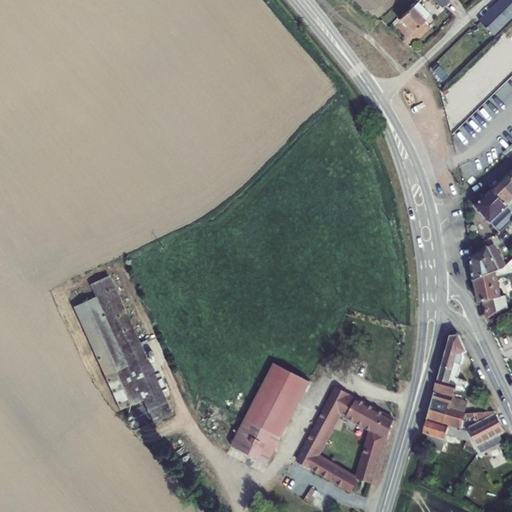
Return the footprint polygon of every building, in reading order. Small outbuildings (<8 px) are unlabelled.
[(511,0),(502,0),(481,22),(494,34),(511,15),(511,0)] [(430,15),(417,2),(399,21),(411,33),(430,15)] [(511,177),(511,176),(502,183),(511,194),(511,177)] [(511,194),(502,183),(493,192),(511,212),(511,194)] [(511,221),(511,212),(493,192),(476,207),(500,232),(511,222),(511,221)] [(493,244),(471,257),(475,280),(496,275),(501,271),(494,258),(500,255),(493,244)] [(494,258),(501,271),(506,266),(500,255),(494,258)] [(498,280),(511,272),(511,270),(507,265),(506,266),(501,271),(496,275),(475,280),(479,302),(484,301),(488,316),(507,304),(505,296),(501,297),(498,280)] [(143,400),(153,423),(172,414),(110,277),(91,286),(97,298),(75,308),(121,410),(143,400)] [(460,335),(451,337),(435,394),(451,397),(453,398),(454,394),(452,393),(454,385),(464,387),(465,381),(456,378),(462,354),(467,353),(460,335)] [(311,382),(275,364),(232,447),(268,464),(311,382)] [(340,413),(372,431),(358,479),(371,482),(384,438),(389,441),(394,420),(336,389),(298,461),(351,492),(358,480),(317,456),(340,413)] [(451,397),(435,394),(427,421),(459,428),(463,414),(448,410),(451,397)] [(463,414),(466,402),(451,397),(448,410),(463,414)] [(494,412),(463,414),(469,428),(496,414),(494,412)] [(505,433),(496,414),(469,428),(478,447),(505,433)] [(459,428),(427,421),(424,434),(426,434),(425,445),(441,449),(446,433),(468,439),(465,430),(459,428)] [(312,489),(304,501),(311,505),(318,493),(312,489)] [(318,498),(313,506),(323,511),(328,511),(331,507),(318,498)]
